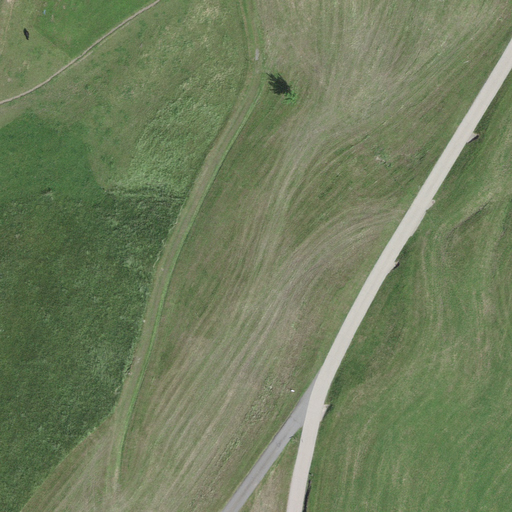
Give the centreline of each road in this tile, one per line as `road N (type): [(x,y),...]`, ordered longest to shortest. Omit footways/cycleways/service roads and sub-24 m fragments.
road 1 (unclassified): [(511,70),(382,274),(319,399)]
road 2 (unclassified): [(319,399),(233,511)]
